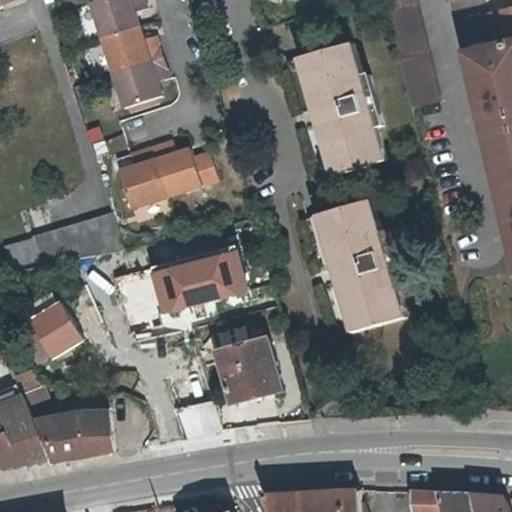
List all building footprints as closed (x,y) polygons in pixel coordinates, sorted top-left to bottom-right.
[(28,0),(0,0),(0,10),(29,0),(28,0)] [(110,0),(96,5),(106,39),(145,27),(141,15),(152,11),(148,0),(110,0)] [(389,0),(415,107),(443,100),(419,0),(389,0)] [(511,8),(492,14),(499,47),(511,44),(511,8)] [(118,74),(167,59),(160,37),(149,40),(145,27),(106,39),(118,74)] [(511,229),(511,47),(476,56),(485,94),(481,94),(485,115),(490,115),(511,207),(511,212),(508,213),(511,229)] [(352,50),(299,64),(328,179),(384,165),(376,135),(385,132),(371,81),(361,83),(352,50)] [(174,80),(167,59),(118,74),(129,109),(167,97),(163,84),(174,80)] [(160,148),(176,196),(210,185),(199,148),(186,152),(182,141),(160,148)] [(139,208),(176,196),(160,148),(139,155),(142,165),(128,171),(139,208)] [(375,207),(322,221),(354,340),(407,326),(397,290),(405,288),(392,239),(384,241),(375,207)] [(125,251),(115,215),(34,238),(46,266),(125,251)] [(242,256),(154,278),(164,318),(252,296),(242,256)] [(38,323),(35,325),(55,360),(87,342),(67,307),(64,309),(38,323)] [(270,344),(219,358),(234,409),(284,395),(270,344)] [(47,388),(25,397),(35,423),(59,419),(47,388)] [(0,407),(0,476),(52,469),(35,423),(25,397),(0,407)] [(87,415),(59,419),(35,423),(52,469),(118,456),(113,414),(87,415)] [(273,511),(371,511),(369,503),(365,503),(363,491),(330,492),(266,495),(273,511)] [(481,511),(477,497),(417,493),(417,511),(481,511)] [(511,511),(511,509),(509,499),(477,497),(481,511),(511,511)]
